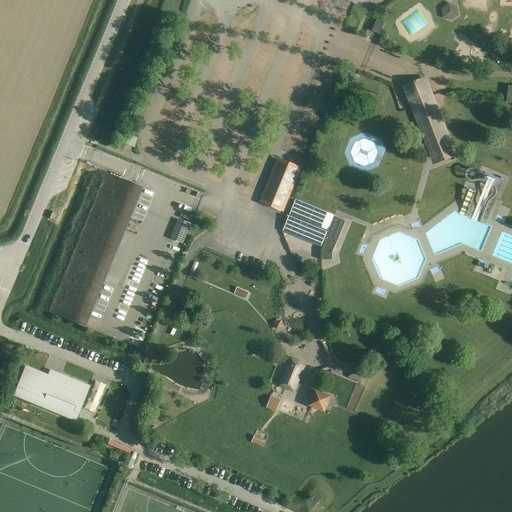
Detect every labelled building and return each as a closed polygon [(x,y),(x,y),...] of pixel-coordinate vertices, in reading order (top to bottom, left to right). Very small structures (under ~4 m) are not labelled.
[(380,35),(385,23),(377,19),(372,31),(380,35)] [(433,165),(458,156),(436,101),(426,77),(414,81),(407,84),(401,86),(411,110),(428,153),(432,163),(433,165)] [(126,135),(122,144),(133,149),(137,139),(132,137),(126,135)] [(262,200),(262,201),(282,210),(283,207),(299,168),(279,159),(262,200)] [(97,169),(40,309),(84,327),(85,325),(130,215),(141,187),(97,169)] [(344,218),(339,216),(338,218),(335,217),(334,216),(333,217),(333,219),(323,242),(324,242),(321,251),(321,260),(332,260),(332,253),(337,242),(345,221),(344,220),(344,218)] [(177,218),(169,238),(182,243),(184,238),(190,224),(177,218)] [(314,247),(323,226),(312,221),(303,242),(314,247)] [(245,300),(248,294),(236,288),(233,295),(245,300)] [(286,325),(283,317),(275,320),(278,328),(286,325)] [(326,342),(323,343),(329,359),(332,358),(326,342)] [(293,391),(304,366),(298,363),(299,361),(291,358),(280,386),(293,391)] [(331,366),(318,369),(319,374),(333,370),(331,366)] [(362,383),(365,374),(351,368),(347,377),(362,383)] [(88,389),(50,372),(47,378),(44,376),(27,369),(14,399),(30,406),(34,399),(38,402),(37,404),(76,420),(88,389)] [(328,405),(330,399),(316,393),(310,407),(311,408),(324,413),(328,405)] [(265,408),(275,412),(276,410),(280,401),(271,396),(267,405),(265,408)] [(263,447),(266,440),(254,435),(251,442),(263,447)]
